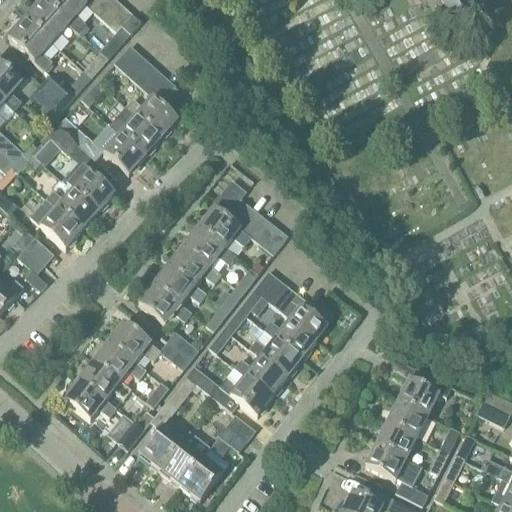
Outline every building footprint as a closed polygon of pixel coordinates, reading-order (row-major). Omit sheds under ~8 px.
[(72,0),(44,0),(40,4),(67,29),(77,38),(84,30),(74,21),(84,10),(96,21),(113,3),(109,0),(82,0),(78,5),(72,0)] [(439,0),(450,21),(467,13),(460,0),(439,0)] [(105,30),(122,11),(113,3),(96,21),(105,30)] [(50,47),(67,29),(40,4),(23,23),(50,47)] [(120,32),(131,19),(122,11),(105,30),(114,38),(120,32)] [(140,27),(131,19),(120,32),(129,40),(140,27)] [(40,58),(50,47),(23,23),(6,43),(43,76),(50,68),(40,58)] [(121,77),(138,59),(129,50),(112,68),(121,77)] [(83,76),(90,83),(107,65),(99,58),(83,76)] [(130,85),(147,67),(138,59),(121,77),(130,85)] [(139,93),(156,75),(147,67),(130,85),(139,93)] [(0,105),(2,108),(12,117),(20,108),(10,99),(19,88),(21,90),(28,84),(11,69),(5,76),(0,70),(0,105)] [(134,121),(159,143),(175,125),(157,109),(174,91),(156,75),(139,93),(150,103),(140,113),(131,105),(124,112),(134,121)] [(73,101),(90,83),(83,76),(66,95),(73,101)] [(40,89),(64,111),(72,103),(48,81),(40,89)] [(87,111),(104,94),(95,87),(79,104),(87,111)] [(55,121),(64,111),(40,89),(31,100),(55,121)] [(143,161),(159,143),(134,121),(124,112),(108,130),(118,139),(143,161)] [(78,151),(86,143),(63,123),(56,131),(78,151)] [(126,180),(143,161),(118,139),(108,130),(91,149),(126,180)] [(67,162),(77,152),(55,132),(45,143),(67,162)] [(0,139),(0,155),(13,167),(21,159),(0,139)] [(0,155),(0,172),(5,177),(13,167),(0,155)] [(16,179),(28,167),(21,161),(9,173),(16,179)] [(71,195),(96,218),(112,200),(78,168),(60,187),(70,196),(71,195)] [(80,235),(96,218),(71,195),(70,196),(60,187),(69,196),(61,205),(52,197),(45,204),(54,213),(55,213),(80,235)] [(0,212),(8,220),(17,211),(0,196),(0,212)] [(63,254),(80,235),(55,213),(54,213),(45,204),(28,223),(38,231),(63,254)] [(234,231),(248,213),(239,205),(225,223),(234,231)] [(249,242),(243,238),(234,231),(225,223),(212,213),(196,233),(223,255),(224,254),(232,243),(242,251),(249,242)] [(243,238),(258,220),(248,213),(234,231),(243,238)] [(253,245),(267,227),(258,220),(243,238),(249,242),(253,245)] [(0,240),(13,252),(24,239),(12,227),(0,239),(0,240)] [(262,252),(276,234),(267,227),(253,245),(262,252)] [(234,262),(224,254),(223,255),(196,233),(182,252),(208,273),(209,272),(217,263),(228,271),(234,262)] [(276,234),(262,252),(271,259),(285,242),(276,234)] [(24,253),(43,270),(52,260),(33,243),(24,253)] [(393,248),(380,255),(385,265),(398,257),(393,248)] [(209,272),(208,273),(182,252),(167,271),(193,292),(194,291),(202,281),(212,289),(219,281),(209,272)] [(35,280),(43,270),(24,253),(15,262),(35,280)] [(194,291),(193,292),(167,271),(152,290),(178,311),(187,299),(198,308),(205,300),(194,291)] [(234,294),(241,299),(255,280),(248,274),(234,294)] [(260,303),(276,284),(266,276),(251,296),(260,303)] [(270,311),(285,292),(276,284),(260,303),(270,311)] [(0,317),(13,303),(15,304),(23,296),(14,288),(6,296),(0,290),(0,317)] [(163,330),(172,319),(182,328),(189,320),(152,290),(137,309),(163,330)] [(280,318),(295,299),(285,292),(270,311),(280,318)] [(226,318),(241,299),(234,294),(220,313),(226,318)] [(245,322),(260,303),(251,296),(236,315),(245,322)] [(287,324),(272,343),(299,364),(327,329),(312,316),(314,314),(295,299),(280,318),(287,324)] [(212,336),(226,318),(220,313),(205,332),(212,336)] [(229,341),(245,322),(236,315),(220,334),(229,341)] [(132,369),(132,368),(141,357),(151,365),(158,357),(121,328),(106,348),(132,369)] [(213,360),(229,341),(220,334),(205,353),(213,360)] [(166,348),(188,366),(196,356),(173,338),(166,348)] [(284,384),(299,364),(272,343),(265,353),(256,346),(247,357),(256,364),(257,363),(284,384)] [(142,377),(132,369),(106,348),(91,366),(117,388),(126,375),(137,384),(142,377)] [(180,376),(188,366),(166,348),(158,359),(180,376)] [(269,402),(284,384),(257,363),(256,364),(249,373),(241,366),(233,376),(241,382),(242,381),(269,402)] [(117,388),(91,366),(76,386),(103,406),(112,394),(122,403),(128,396),(117,388)] [(185,383),(194,390),(207,401),(215,391),(192,373),(185,383)] [(253,423),(269,402),(242,381),(234,391),(226,384),(217,394),(253,423)] [(175,415),(194,390),(185,383),(165,407),(175,415)] [(395,406),(426,421),(437,400),(406,385),(395,406)] [(97,413),(108,422),(113,415),(102,406),(103,406),(76,386),(61,405),(87,425),(97,413)] [(151,413),(166,393),(159,388),(144,408),(151,413)] [(416,442),(426,421),(395,406),(385,426),(416,442)] [(502,433),(508,422),(481,409),(475,420),(502,433)] [(135,430),(142,435),(151,423),(144,418),(135,430)] [(226,432),(246,447),(254,436),(234,421),(226,432)] [(159,476),(181,447),(169,438),(175,431),(167,424),(161,432),(160,431),(137,459),(159,476)] [(405,464),(416,442),(385,426),(374,449),(405,464)] [(142,435),(135,430),(132,427),(117,447),(127,455),(142,435)] [(238,457),(246,447),(226,432),(218,442),(238,457)] [(435,452),(439,454),(448,458),(458,437),(450,433),(444,443),(440,441),(435,452)] [(178,491),(200,462),(190,454),(197,445),(188,438),(181,447),(159,476),(178,491)] [(455,460),(464,465),(475,443),(466,439),(458,454),(455,460)] [(425,463),(432,452),(418,444),(411,455),(425,463)] [(422,472),(405,464),(374,449),(362,471),(393,487),(394,484),(399,487),(393,499),(420,511),(425,500),(412,493),(422,472)] [(444,466),(448,458),(439,454),(429,476),(437,480),(444,466)] [(453,486),(464,465),(455,460),(444,482),(453,486)] [(200,462),(178,491),(198,507),(220,478),(200,462)] [(511,489),(511,476),(504,472),(499,483),(510,489),(511,489)] [(442,509),(453,486),(444,482),(437,497),(433,505),(442,509)] [(503,511),(511,511),(511,489),(510,489),(499,510),(503,511)] [(341,511),(405,511),(371,495),(366,505),(349,497),(341,511)]
